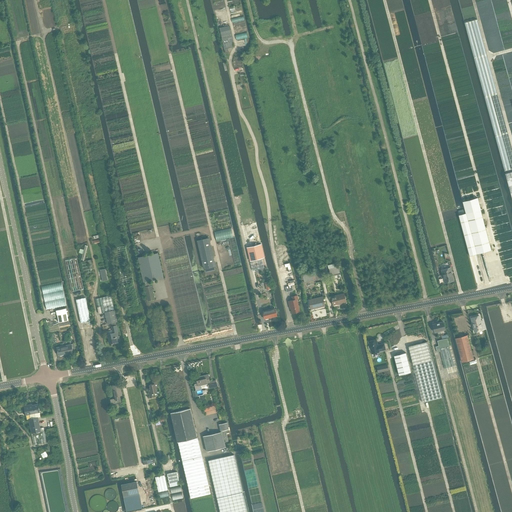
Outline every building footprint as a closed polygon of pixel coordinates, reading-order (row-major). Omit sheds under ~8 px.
[(464,23),(484,97),(497,93),(477,19),(464,23)] [(231,42),(233,42),(231,30),(220,32),(224,49),(232,47),(231,42)] [(496,94),(485,97),(505,173),(511,198),(511,105),(500,108),(496,94)] [(459,215),(458,215),(469,256),(476,254),(477,254),(482,253),(491,250),(480,209),(477,198),(463,201),(466,213),(464,214),(463,211),(458,212),(459,215)] [(209,238),(197,240),(204,268),(205,268),(208,267),(209,271),(214,270),(213,266),(214,266),(215,266),(209,238)] [(247,247),(250,261),(264,257),(261,244),(247,247)] [(138,258),(144,282),(145,282),(146,287),(145,287),(148,301),(155,300),(152,286),(151,286),(150,281),(163,278),(158,253),(138,258)] [(264,268),(262,259),(250,262),(253,271),(264,268)] [(335,264),(328,265),(329,269),(331,276),(337,274),(338,277),(341,277),(339,266),(336,267),(335,264)] [(449,268),(440,270),(444,283),(446,282),(447,283),(450,283),(450,281),(452,281),(450,273),(451,273),(449,268)] [(312,272),(302,275),(304,282),(314,280),(312,272)] [(332,297),(334,305),(346,302),(344,294),(332,297)] [(99,314),(105,312),(115,310),(111,296),(96,299),(99,314)] [(293,300),(288,302),(290,307),(291,306),(292,314),(300,312),(298,300),(299,299),(298,296),(292,297),(293,300)] [(322,296),(309,300),(311,307),(318,305),(319,307),(325,306),(322,296)] [(76,300),(81,324),(91,322),(88,309),(86,298),(76,300)] [(263,312),(265,320),(277,316),(275,308),(263,312)] [(56,311),(59,323),(69,321),(66,309),(56,311)] [(115,310),(105,312),(108,324),(117,322),(115,310)] [(479,316),(471,318),(475,332),(484,329),(482,321),(480,321),(479,316)] [(433,324),(435,332),(445,330),(443,322),(433,324)] [(106,335),(107,338),(109,337),(110,344),(111,344),(111,343),(120,341),(119,336),(118,336),(117,332),(118,332),(117,326),(112,327),(114,333),(106,335)] [(473,359),(471,351),(467,335),(455,338),(462,362),(473,359)] [(439,346),(436,347),(437,352),(440,351),(444,369),(454,366),(449,346),(447,338),(437,341),(439,346)] [(377,345),(376,339),(368,341),(371,354),(379,352),(379,351),(385,350),(384,343),(377,345)] [(427,342),(408,346),(413,365),(423,402),(441,398),(427,342)] [(73,354),(72,345),(61,347),(62,355),(69,353),(70,354),(73,354)] [(403,351),(392,355),(397,374),(409,371),(403,351)] [(195,384),(196,391),(202,390),(201,385),(208,384),(209,389),(217,387),(216,380),(210,382),(208,374),(199,377),(200,380),(197,380),(197,383),(195,384)] [(150,385),(150,389),(148,389),(150,397),(155,396),(154,393),(157,392),(156,388),(158,387),(157,381),(152,383),(152,384),(150,385)] [(110,398),(112,405),(122,403),(120,396),(122,396),(120,384),(112,386),(114,397),(110,398)] [(26,415),(29,414),(40,412),(38,404),(30,406),(30,404),(24,406),(26,415)] [(189,489),(191,499),(210,494),(197,438),(190,409),(171,414),(178,443),(189,489)] [(29,420),(31,433),(41,431),(38,418),(30,419),(29,420)] [(228,441),(226,434),(230,433),(227,423),(219,425),(221,432),(203,437),(207,451),(225,447),(224,442),(228,441)] [(41,431),(31,433),(34,445),(47,442),(45,430),(41,431)] [(220,511),(247,511),(234,455),(208,461),(220,511)] [(167,474),(169,483),(179,481),(177,472),(167,474)] [(155,477),(159,493),(168,490),(164,475),(155,477)] [(137,482),(121,485),(124,497),(139,493),(137,482)]
